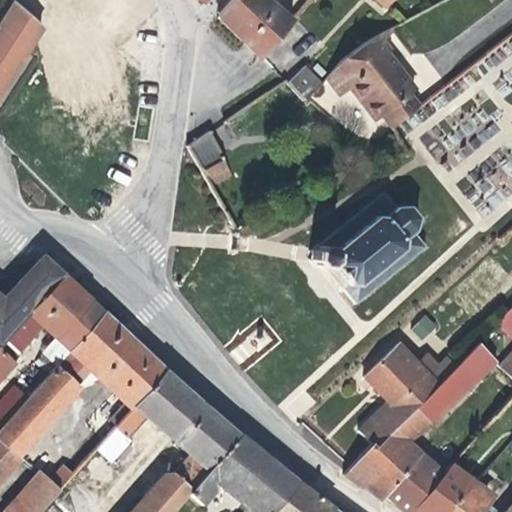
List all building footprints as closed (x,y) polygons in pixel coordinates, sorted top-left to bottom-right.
[(153,0),(152,0),(90,0),(51,38),(60,47),(89,74),(153,8),(153,0)] [(248,50),(258,59),(290,22),(267,0),(230,0),(215,18),(248,50)] [(0,88),(39,27),(13,2),(0,21),(0,88)] [(368,103),(366,105),(378,120),(381,117),(409,95),(414,91),(386,56),(390,52),(383,42),(391,34),(387,30),(353,49),(324,83),(336,99),(353,87),(359,96),(368,103)] [(77,86),(89,74),(60,47),(49,59),(77,86)] [(303,70),(286,87),(304,104),(320,86),(303,70)] [(381,117),(390,127),(417,106),(409,95),(381,117)] [(362,100),(366,105),(368,103),(359,96),(362,100)] [(185,147),(209,188),(231,175),(221,157),(222,156),(208,132),(185,147)] [(340,290),(352,304),(421,247),(409,233),(412,230),(414,218),(405,208),(392,207),(389,208),(378,194),(314,246),(313,245),(307,250),(304,260),(305,263),(311,269),(320,269),(337,290),(340,290)] [(0,299),(0,341),(1,340),(8,333),(60,277),(40,259),(9,294),(2,301),(0,299)] [(60,277),(8,333),(20,345),(38,326),(54,340),(88,302),(60,277)] [(94,308),(88,302),(54,340),(66,352),(100,313),(94,308)] [(511,304),(475,343),(493,362),(511,380),(511,304)] [(162,370),(100,313),(66,352),(0,427),(0,447),(14,459),(76,388),(73,384),(85,369),(130,409),(162,370)] [(425,315),(410,330),(421,342),(437,326),(425,315)] [(0,374),(18,354),(1,340),(0,341),(0,374)] [(400,422),(413,435),(435,419),(493,362),(475,343),(436,385),(418,405),(402,420),(400,422)] [(395,346),(378,362),(418,405),(436,385),(395,346)] [(385,401),(402,420),(418,405),(378,362),(362,376),(385,401)] [(189,393),(162,370),(130,409),(94,448),(110,462),(114,456),(119,460),(131,447),(124,440),(144,417),(190,458),(207,473),(239,437),(189,393)] [(380,498),(383,495),(381,493),(416,454),(417,452),(407,442),(415,437),(413,435),(400,422),(372,448),(386,461),(364,485),(371,490),(380,498)] [(261,455),(239,437),(207,473),(190,492),(171,511),(195,511),(212,495),(224,490),(252,511),(272,511),(296,484),(261,455)] [(358,487),(364,485),(386,461),(372,448),(369,445),(341,473),(358,487)] [(14,459),(0,447),(0,485),(19,464),(14,459)] [(412,511),(413,511),(441,476),(433,468),(437,463),(432,458),(427,463),(416,454),(381,493),(383,495),(402,511),(412,511)] [(190,492),(207,473),(190,458),(173,475),(190,492)] [(37,511),(72,473),(63,465),(47,481),(39,474),(4,511),(37,511)] [(413,511),(450,511),(473,484),(448,466),(441,476),(413,511)] [(171,511),(190,492),(173,475),(165,476),(162,477),(130,511),(171,511)] [(499,511),(486,502),(492,495),(476,481),(473,484),(450,511),(499,511)] [(335,511),(296,484),(272,511),(335,511)]
